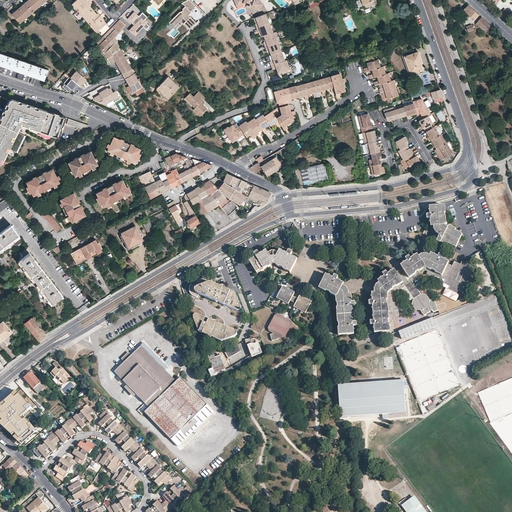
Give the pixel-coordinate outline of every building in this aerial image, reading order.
[(45,0),(28,0),(26,0),(22,4),(22,6),(15,12),(13,11),(11,13),(19,23),(45,0)] [(75,0),(72,3),(96,31),(106,22),(100,15),(99,15),(97,12),(96,13),(89,6),(90,5),(86,0),(75,0)] [(185,17),(187,16),(190,12),(189,12),(195,6),(188,0),(186,0),(181,3),(185,6),(182,9),(183,11),(179,12),(169,23),(173,28),(182,19),(185,22),(183,24),(189,30),(195,23),(189,17),(189,18),(187,19),(185,17)] [(250,8),(254,13),(263,5),(258,0),(255,0),(255,1),(253,0),(233,0),(234,2),(237,8),(244,5),(250,8)] [(478,14),(468,4),(463,9),(473,19),(478,14)] [(510,13),(504,7),(499,13),(505,19),(510,13)] [(133,20),(136,16),(130,10),(126,13),(133,20)] [(126,13),(120,20),(125,25),(124,27),(128,31),(130,30),(134,34),(131,37),(133,38),(135,36),(142,29),(138,25),(133,20),(126,13)] [(254,24),(255,28),(270,23),(266,13),(254,18),(256,24),(254,24)] [(490,26),(481,17),(476,23),(485,32),(490,26)] [(114,38),(122,30),(124,27),(125,25),(120,20),(97,43),(104,54),(110,63),(115,60),(113,57),(113,56),(112,54),(119,49),(115,43),(117,41),(114,38)] [(263,36),(273,32),(274,32),(270,23),(255,28),(257,32),(259,31),(260,33),(261,37),(263,36)] [(262,43),(264,47),(277,42),(273,32),(263,36),(264,40),(265,42),(263,42),(262,43)] [(277,42),(264,47),(265,51),(266,50),(268,50),(268,52),(270,55),(281,51),(277,42)] [(124,57),(119,49),(112,54),(113,56),(113,57),(115,60),(122,74),(131,69),(127,62),(130,60),(127,56),(124,57)] [(281,51),(270,55),(272,61),(270,62),(271,66),(285,60),(281,51)] [(0,64),(10,68),(30,75),(44,79),(47,69),(0,52),(0,64)] [(421,59),(418,52),(404,57),(410,75),(423,70),(420,60),(421,59)] [(375,60),(367,62),(368,67),(364,68),(365,71),(372,69),(380,67),(378,59),(375,60)] [(285,60),(271,66),(273,69),(276,68),(278,73),(282,72),(283,74),(290,71),(286,60),(285,60)] [(370,78),(377,76),(385,74),(383,66),(382,66),(380,67),(372,69),(373,73),(369,75),(370,78)] [(126,87),(130,93),(134,91),(136,90),(138,94),(144,91),(141,87),(144,85),(143,83),(139,77),(136,79),(131,69),(122,74),(127,81),(129,85),(126,87)] [(75,70),(69,77),(80,86),(85,79),(75,70)] [(331,76),(335,92),(337,98),(340,98),(339,93),(345,92),(343,83),(347,82),(346,79),(346,78),(342,79),(340,73),(331,76)] [(375,85),(382,83),(390,81),(388,73),(385,74),(377,76),(379,80),(374,82),(375,85)] [(81,87),(80,86),(69,77),(68,76),(63,83),(64,84),(61,86),(68,92),(69,91),(70,91),(75,93),(78,91),(81,87)] [(179,87),(168,76),(157,87),(168,98),(179,87)] [(335,92),(331,76),(322,78),(325,90),(330,89),(332,93),(335,92)] [(326,94),(325,90),(322,78),(313,81),(316,92),(322,91),(323,95),(326,94)] [(379,89),(380,92),(396,88),(394,80),(393,80),(390,81),(382,83),(384,87),(379,89)] [(316,92),(313,81),(304,83),(307,94),(313,93),(314,97),(317,96),(316,92)] [(308,98),(307,94),(304,83),(296,85),(298,97),(304,95),(305,99),(308,98)] [(298,97),(296,85),(288,87),(291,99),(295,97),(298,97)] [(105,104),(118,97),(114,91),(112,92),(110,87),(108,88),(107,87),(98,92),(99,94),(93,97),(96,102),(99,101),(100,103),(105,104)] [(288,99),(291,99),(288,87),(274,90),(277,102),(278,101),(280,106),(288,104),(287,100),(288,99)] [(398,95),(396,88),(380,92),(381,96),(385,95),(387,99),(398,95)] [(425,93),(427,97),(432,96),(434,102),(443,98),(440,89),(431,92),(431,91),(425,93)] [(189,93),(184,98),(194,108),(193,110),(199,116),(207,109),(203,105),(204,104),(201,101),(205,98),(198,91),(193,97),(189,93)] [(10,98),(0,118),(0,163),(5,148),(20,153),(29,127),(58,137),(65,117),(10,98)] [(425,104),(424,104),(422,99),(413,102),(413,103),(416,113),(416,114),(419,113),(423,119),(428,116),(430,115),(425,104)] [(404,106),(406,115),(416,113),(413,103),(404,106)] [(288,104),(280,106),(282,114),(284,113),(286,116),(291,115),(295,114),(294,110),(290,111),(289,107),(288,104)] [(404,106),(403,106),(394,108),(397,118),(400,117),(406,115),(404,106)] [(394,108),(393,107),(383,110),(386,119),(387,121),(393,119),(397,118),(394,108)] [(280,125),(275,118),(270,111),(262,116),(267,123),(269,125),(273,122),(277,127),(280,125)] [(445,119),(441,111),(436,113),(441,121),(445,119)] [(284,113),(282,114),(275,118),(280,125),(283,130),(286,128),(285,125),(292,120),(291,115),(286,116),(284,113)] [(264,126),(267,123),(262,116),(261,114),(254,119),(261,129),(263,133),(267,131),(264,126)] [(371,126),(369,115),(367,114),(358,117),(362,133),(372,131),(371,126)] [(433,123),(428,116),(423,119),(419,121),(422,126),(424,129),(424,128),(426,132),(433,128),(431,124),(433,123)] [(261,129),(254,119),(252,117),(246,122),(254,135),(257,133),(257,132),(261,129)] [(89,125),(68,118),(66,124),(82,129),(88,126),(89,125)] [(252,138),(255,136),(254,135),(246,122),(244,120),(237,125),(243,134),(245,137),(249,134),(252,138)] [(243,134),(237,125),(233,128),(231,125),(227,127),(227,126),(222,130),(229,141),(237,135),(239,137),(243,134)] [(440,136),(435,127),(433,128),(426,132),(428,134),(429,136),(427,138),(430,142),(431,140),(440,136)] [(375,137),(374,130),(372,131),(362,133),(364,144),(365,144),(375,141),(374,137),(375,137)] [(447,143),(442,135),(440,136),(431,140),(434,146),(436,149),(447,143)] [(131,159),(134,161),(135,158),(138,151),(140,147),(133,144),(130,143),(123,140),(119,138),(113,136),(109,144),(108,147),(107,150),(110,151),(113,153),(117,154),(124,157),(127,158),(131,159)] [(407,141),(404,136),(395,141),(397,151),(406,145),(404,142),(407,141)] [(376,145),(375,141),(365,144),(367,155),(370,154),(379,152),(377,144),(376,145)] [(452,152),(447,143),(436,149),(438,152),(439,152),(443,159),(449,157),(452,152)] [(408,148),(406,145),(397,151),(402,159),(413,153),(410,149),(408,148)] [(443,159),(439,152),(438,152),(436,149),(435,150),(436,153),(440,160),(443,159)] [(94,167),(97,165),(96,163),(94,159),(90,151),(84,155),(81,156),(77,158),(74,160),(68,163),(71,170),(73,174),(75,176),(78,175),(81,173),(83,172),(89,169),(91,168),(94,167)] [(381,159),(379,152),(370,154),(372,159),(368,160),(369,166),(380,163),(379,160),(381,159)] [(183,156),(175,154),(175,153),(170,156),(174,163),(175,165),(176,168),(177,167),(179,166),(184,166),(187,164),(185,161),(188,160),(189,159),(186,157),(183,156)] [(258,161),(249,167),(250,169),(251,170),(255,172),(259,170),(260,173),(263,171),(266,175),(281,165),(274,153),(263,160),(259,163),(258,161)] [(420,164),(415,156),(415,157),(413,153),(402,159),(400,161),(404,168),(412,167),(416,165),(416,166),(420,164)] [(170,156),(165,158),(168,165),(168,166),(174,163),(170,156)] [(210,166),(210,164),(203,162),(202,162),(193,159),(193,160),(195,164),(199,172),(210,166)] [(199,172),(195,164),(191,166),(188,160),(185,161),(187,164),(189,169),(193,176),(199,172)] [(325,163),(302,168),(306,184),(328,179),(325,163)] [(381,167),(380,163),(369,166),(372,175),(384,172),(383,167),(381,167)] [(179,174),(182,181),(193,176),(189,169),(187,164),(184,166),(186,170),(179,174)] [(174,178),(177,184),(182,181),(179,174),(177,170),(176,168),(174,169),(170,171),(172,174),(174,178)] [(306,184),(302,168),(300,168),(295,169),(298,187),(304,187),(303,185),(306,184)] [(56,184),(59,182),(57,180),(56,177),(52,169),(46,172),(42,174),(36,177),(32,179),(26,182),(28,186),(31,192),(33,195),(36,193),(39,192),(43,190),(49,187),(53,185),(56,184)] [(161,193),(155,181),(150,171),(139,177),(140,179),(143,178),(147,186),(144,187),(150,198),(161,193)] [(164,172),(158,175),(160,178),(155,181),(161,193),(172,187),(167,177),(164,172)] [(227,173),(223,181),(224,181),(235,188),(255,201),(261,205),(266,202),(248,194),(253,185),(243,180),(227,173)] [(167,177),(172,187),(176,185),(172,178),(174,178),(172,174),(167,177)] [(127,195),(130,193),(128,191),(127,188),(123,180),(116,183),(113,185),(106,188),(103,190),(96,193),(98,197),(102,203),(104,207),(107,205),(110,203),(113,202),(120,198),(123,197),(127,195)] [(244,211),(236,204),(234,202),(230,200),(229,201),(228,200),(224,196),(218,189),(217,188),(210,180),(202,184),(218,204),(226,214),(228,215),(237,208),(242,213),(244,211)] [(225,194),(229,197),(235,188),(224,181),(221,185),(218,189),(224,196),(225,194)] [(218,204),(202,184),(189,192),(186,193),(193,203),(194,202),(202,214),(218,204)] [(248,194),(266,202),(270,192),(253,185),(248,194)] [(235,188),(229,197),(240,205),(244,199),(249,202),(250,202),(253,204),(254,204),(255,201),(235,188)] [(78,219),(86,215),(82,208),(80,205),(79,202),(77,198),(74,192),(66,196),(63,198),(60,199),(62,202),(64,206),(65,207),(68,214),(69,215),(70,219),(72,222),(75,221),(78,219)] [(193,203),(186,193),(184,195),(190,205),(193,203)] [(194,212),(187,200),(184,202),(187,208),(189,215),(194,212)] [(180,215),(176,209),(178,208),(174,201),(167,205),(177,223),(181,221),(179,216),(180,215)] [(444,210),(443,205),(433,206),(434,226),(434,229),(438,234),(441,235),(445,237),(443,242),(446,244),(447,242),(451,244),(458,247),(464,234),(457,230),(453,229),(454,227),(451,225),(449,227),(446,225),(447,224),(447,218),(446,217),(445,214),(446,212),(446,210),(444,210)] [(200,222),(196,215),(186,220),(188,223),(187,224),(187,226),(189,229),(200,222)] [(155,231),(148,219),(146,220),(143,222),(149,234),(152,232),(155,231)] [(129,246),(143,239),(135,225),(121,233),(129,246)] [(0,249),(18,236),(10,226),(0,233),(0,249)] [(76,264),(102,250),(96,239),(70,253),(76,264)] [(285,268),(287,269),(288,267),(292,269),(297,260),(290,256),(292,254),(293,250),(290,248),(288,252),(281,248),(279,251),(276,249),(272,249),(269,251),(267,249),(260,253),(258,250),(255,252),(257,255),(258,258),(252,262),(257,271),(261,268),(262,270),(264,269),(265,267),(268,266),(269,266),(272,264),(270,262),(275,260),(278,262),(277,264),(280,265),(281,265),(284,267),(285,268)] [(52,304),(62,296),(29,253),(30,252),(27,249),(22,252),(25,256),(19,261),(52,304)] [(77,266),(103,252),(102,250),(76,264),(77,266)] [(432,252),(431,255),(450,264),(451,262),(448,260),(446,261),(446,259),(444,258),(445,255),(442,253),(440,256),(437,255),(436,255),(435,254),(432,252)] [(379,332),(391,330),(391,326),(394,326),(395,324),(395,319),(397,318),(397,314),(399,314),(400,313),(399,307),(398,306),(396,306),(396,302),(393,302),(393,292),(398,288),(400,290),(406,286),(408,287),(414,283),(413,281),(420,276),(419,275),(427,269),(430,271),(429,273),(429,274),(435,277),(436,276),(437,275),(447,280),(446,283),(452,286),(451,288),(451,290),(456,292),(458,291),(459,289),(465,292),(469,284),(471,285),(473,281),(471,280),(475,271),(470,268),(471,267),(470,265),(465,263),(464,263),(463,265),(457,262),(454,267),(450,264),(431,255),(428,253),(424,254),(421,256),(413,261),(404,267),(400,270),(397,271),(386,278),(380,282),(377,284),(375,289),(376,291),(376,292),(377,312),(379,332)] [(402,264),(404,267),(413,261),(421,256),(419,253),(416,255),(416,257),(415,256),(412,258),(410,254),(407,257),(409,260),(406,262),(406,263),(405,262),(402,264)] [(379,280),(380,282),(386,278),(397,271),(395,269),(393,271),(393,272),(391,272),(389,274),(387,270),(383,273),(385,276),(383,277),(383,278),(381,278),(379,280)] [(327,272),(325,275),(343,284),(345,282),(342,280),(341,280),(340,280),(340,279),(338,278),(340,275),(336,273),(334,276),(331,275),(330,275),(330,274),(327,272)] [(352,334),(351,313),(349,293),(349,290),(347,286),(343,284),(325,275),(321,284),(324,287),(323,289),(326,290),(328,289),(331,291),(331,293),(333,294),(334,291),(338,293),(336,295),(339,295),(339,298),(337,298),(337,301),(338,302),(338,305),(337,307),(337,309),(340,310),(340,314),(340,318),(338,319),(338,321),(339,322),(339,325),(338,327),(338,330),(341,330),(341,334),(352,334)] [(214,301),(215,300),(220,302),(219,303),(220,303),(220,304),(237,311),(238,308),(241,307),(236,294),(211,283),(207,285),(205,279),(195,283),(193,284),(191,286),(190,288),(190,291),(190,293),(192,295),(193,296),(197,299),(199,295),(214,301)] [(414,283),(408,287),(415,298),(417,297),(414,293),(417,291),(419,295),(422,294),(414,283)] [(289,303),(291,300),(288,298),(291,293),(294,295),(296,291),(285,285),(278,297),(289,303)] [(303,300),(300,305),(297,303),(295,306),(306,313),(313,301),(301,294),(299,298),(303,300)] [(427,295),(422,294),(419,295),(417,297),(415,298),(415,299),(414,303),(417,308),(422,309),(422,310),(425,315),(433,309),(431,305),(430,305),(430,300),(427,295)] [(291,321),(280,314),(277,315),(269,328),(271,331),(275,333),(275,334),(271,336),(274,342),(280,339),(278,335),(283,337),(286,336),(292,324),(291,321)] [(236,331),(198,315),(197,318),(194,319),(199,332),(208,337),(209,336),(213,338),(222,342),(236,336),(234,334),(236,331)] [(24,323),(39,340),(46,335),(31,317),(24,323)] [(433,318),(398,330),(400,338),(435,326),(433,318)] [(0,342),(12,332),(3,322),(0,324),(0,342)] [(418,400),(459,386),(439,330),(395,345),(402,364),(404,363),(408,372),(410,371),(415,385),(413,385),(418,400)] [(250,350),(251,354),(252,354),(252,356),(263,352),(260,346),(258,342),(255,343),(253,339),(245,339),(249,350),(250,350)] [(241,350),(237,344),(225,352),(229,358),(241,350)] [(207,404),(181,377),(177,381),(141,345),(131,355),(124,361),(114,371),(127,384),(137,394),(150,407),(145,412),(171,439),(180,431),(194,418),(207,404)] [(121,359),(124,361),(131,355),(128,352),(121,359)] [(225,366),(220,355),(215,357),(215,355),(214,354),(208,357),(213,368),(209,370),(211,376),(221,373),(220,371),(219,369),(219,368),(225,366)] [(57,376),(61,380),(65,383),(69,380),(67,378),(70,375),(56,362),(53,365),(55,367),(57,368),(53,371),(51,374),(55,378),(57,376)] [(24,377),(38,393),(45,387),(31,371),(30,372),(27,375),(24,377)] [(511,378),(478,391),(489,421),(511,412),(511,378)] [(406,412),(404,380),(339,385),(341,417),(382,414),(387,414),(406,412)] [(127,384),(124,387),(133,397),(137,394),(127,384)] [(35,404),(20,387),(0,404),(0,426),(19,446),(36,431),(22,416),(35,404)] [(430,399),(424,404),(429,411),(436,407),(430,399)] [(84,407),(84,408),(90,415),(92,413),(94,411),(87,404),(84,407)] [(90,415),(84,408),(81,411),(81,412),(78,415),(78,414),(74,417),(79,424),(83,428),(86,425),(86,424),(89,421),(89,422),(93,419),(90,415)] [(110,412),(107,409),(99,416),(101,417),(102,419),(109,413),(110,412)] [(112,417),(109,413),(102,419),(99,423),(102,426),(103,425),(106,429),(105,429),(109,433),(113,429),(118,423),(115,420),(114,421),(111,418),(112,417)] [(79,424),(74,417),(73,416),(70,419),(76,426),(78,425),(79,424)] [(180,431),(184,435),(198,422),(194,418),(180,431)] [(74,428),(76,426),(70,419),(66,422),(67,423),(72,430),(74,428)] [(119,422),(118,423),(113,429),(116,432),(123,426),(119,422)] [(72,430),(67,423),(63,426),(63,427),(60,430),(59,429),(55,432),(61,439),(64,443),(68,440),(67,439),(71,436),(72,437),(75,434),(72,430)] [(119,436),(125,430),(126,429),(123,426),(116,432),(118,434),(119,436)] [(226,450),(245,432),(240,427),(222,445),(226,450)] [(129,434),(125,430),(119,436),(115,440),(119,443),(120,442),(122,445),(122,446),(125,450),(129,446),(135,440),(131,437),(128,434),(129,434)] [(61,439),(55,432),(55,431),(51,434),(57,442),(59,440),(61,439)] [(57,442),(51,434),(47,437),(48,438),(53,445),(55,443),(57,442)] [(57,449),(53,445),(48,438),(44,442),(45,442),(41,445),(41,444),(37,448),(42,454),(46,458),(50,455),(49,454),(52,452),(53,453),(57,449)] [(133,449),(140,442),(136,439),(136,440),(135,440),(129,446),(131,448),(133,449)] [(86,442),(86,443),(92,448),(93,449),(96,445),(88,440),(86,442)] [(92,448),(86,443),(81,441),(78,444),(79,445),(77,449),(76,448),(73,453),(77,455),(78,456),(84,460),(87,456),(86,455),(89,452),(90,452),(92,448)] [(140,442),(133,449),(134,451),(136,453),(142,447),(143,446),(140,442)] [(39,457),(42,454),(37,448),(36,446),(33,450),(39,457)] [(142,467),(146,463),(152,457),(148,454),(145,451),(142,447),(136,453),(132,457),(136,460),(139,463),(138,463),(142,467)] [(108,450),(104,454),(100,462),(104,464),(104,463),(108,466),(108,467),(111,469),(116,463),(119,459),(119,458),(115,455),(115,456),(111,454),(112,453),(108,450)] [(99,463),(100,462),(104,454),(102,453),(100,452),(95,460),(99,463)] [(77,461),(75,460),(69,456),(68,458),(67,460),(74,464),(75,465),(77,461)] [(86,461),(84,460),(78,456),(76,458),(75,460),(77,461),(83,465),(86,461)] [(149,466),(156,460),(153,456),(152,457),(146,463),(148,465),(149,466)] [(25,471),(12,457),(0,469),(0,468),(0,474),(3,472),(2,471),(6,467),(6,468),(8,470),(10,469),(12,467),(20,476),(21,476),(26,471),(25,471)] [(71,469),(74,464),(67,460),(62,457),(59,461),(60,461),(58,465),(57,464),(54,469),(58,472),(66,476),(69,472),(68,471),(70,468),(71,469)] [(208,457),(192,472),(197,478),(213,462),(208,457)] [(156,460),(149,466),(151,468),(152,470),(158,464),(159,463),(156,460)] [(116,463),(111,469),(111,470),(111,471),(115,473),(117,469),(118,469),(120,465),(116,463)] [(162,468),(158,464),(152,470),(148,474),(152,477),(153,476),(156,479),(155,480),(159,484),(162,480),(168,474),(165,471),(164,471),(161,468),(162,468)] [(121,472),(117,479),(121,482),(121,481),(125,483),(124,484),(128,487),(133,480),(136,476),(132,473),(131,474),(128,471),(124,468),(121,472)] [(121,472),(117,469),(115,473),(112,477),(116,480),(117,479),(121,472)] [(67,477),(66,476),(58,472),(56,476),(64,481),(67,477)] [(166,483),(172,477),(169,473),(168,474),(162,480),(166,483)] [(81,480),(79,476),(71,480),(73,484),(81,480)] [(83,485),(81,480),(73,484),(68,487),(71,491),(72,491),(74,494),(73,495),(76,500),(80,497),(88,493),(85,488),(84,489),(82,485),(83,485)] [(137,483),(133,480),(128,487),(128,488),(132,490),(137,483)] [(184,495),(178,488),(175,484),(171,487),(172,488),(169,491),(168,490),(167,491),(165,494),(168,498),(174,504),(178,501),(177,500),(180,497),(181,498),(184,495)] [(188,492),(185,495),(187,498),(194,492),(188,484),(184,488),(188,492)] [(185,495),(188,492),(184,488),(182,485),(181,486),(178,488),(184,495),(185,495)] [(44,511),(49,508),(41,499),(44,496),(40,491),(37,494),(40,497),(28,508),(31,511),(39,511),(41,510),(42,511),(44,511)] [(88,493),(80,497),(83,501),(85,500),(91,496),(89,492),(88,493)] [(123,497),(124,498),(128,505),(132,503),(127,494),(123,497)] [(93,495),(91,496),(85,500),(87,504),(95,500),(95,499),(93,495)] [(427,511),(415,495),(409,500),(417,511),(427,511)] [(128,505),(124,498),(120,500),(120,501),(116,503),(116,502),(111,505),(115,511),(124,511),(126,511),(131,510),(128,505)] [(174,505),(174,504),(168,498),(166,499),(165,501),(171,508),(174,505)] [(95,500),(87,504),(83,506),(85,510),(86,510),(87,511),(100,511),(102,511),(99,507),(98,508),(96,504),(97,504),(95,500)] [(164,511),(167,510),(161,504),(158,500),(154,503),(155,504),(151,507),(150,507),(147,510),(148,511),(164,511)] [(407,511),(417,511),(409,500),(402,505),(407,511)] [(171,508),(165,501),(163,503),(161,504),(167,510),(168,511),(171,508)]
